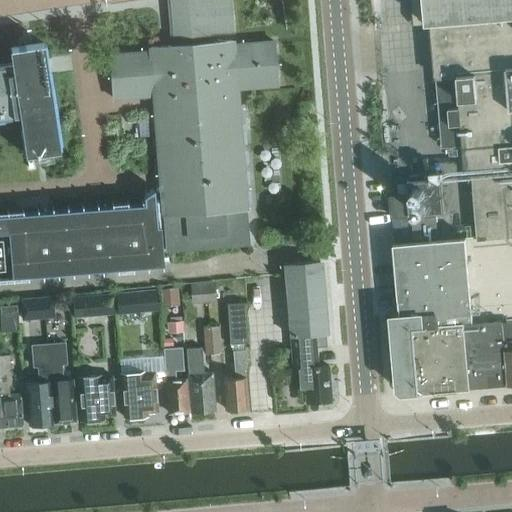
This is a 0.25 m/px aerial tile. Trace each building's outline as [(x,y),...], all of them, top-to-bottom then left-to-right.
[(233,43),(233,39),(211,40),(210,39),(204,39),(204,30),(231,29),(229,2),(229,0),(170,0),(173,32),(176,32),(177,42),(172,42),(172,43),(150,45),(151,49),(142,50),(142,49),(141,49),(141,50),(132,51),(132,50),(130,50),(130,51),(121,52),(121,51),(120,51),(120,52),(111,52),(110,51),(114,94),(123,93),(124,94),(125,94),(125,93),(134,93),(135,92),(136,92),(144,92),(146,92),(154,91),(156,109),(155,109),(155,111),(156,111),(157,129),(157,131),(158,131),(159,150),(158,150),(158,151),(159,151),(161,170),(160,170),(160,171),(161,171),(162,190),(161,190),(162,191),(163,192),(163,200),(156,201),(154,186),(144,194),(144,202),(144,200),(142,200),(142,202),(0,214),(0,274),(147,262),(148,263),(149,263),(148,247),(167,245),(167,248),(249,241),(246,205),(247,205),(247,204),(246,204),(245,185),(245,183),(243,165),(244,165),(244,163),(243,163),(242,144),(242,142),(241,142),(240,124),(240,122),(238,104),(239,104),(239,102),(238,102),(237,84),(245,83),(247,83),(256,82),(256,83),(258,83),(257,82),(266,81),(266,82),(267,82),(267,81),(276,80),(276,81),(277,81),(274,39),(273,39),(273,40),(264,41),(264,40),(263,40),(263,41),(254,41),(253,41),(244,42),(244,41),(242,42),(233,43)] [(511,0),(424,0),(431,77),(458,75),(466,171),(474,171),(479,228),(454,230),(454,238),(394,243),(396,267),(410,266),(412,289),(414,289),(416,312),(393,314),(399,387),(403,391),(419,390),(420,390),(470,386),(469,385),(506,382),(506,386),(511,385),(511,0)] [(0,115),(21,113),(28,151),(26,152),(26,153),(60,148),(60,147),(59,147),(43,44),(44,43),(44,42),(10,47),(10,49),(12,48),(14,63),(0,65),(0,115)] [(445,212),(442,172),(410,174),(410,180),(407,180),(408,194),(409,215),(445,212)] [(409,215),(408,194),(390,196),(392,216),(409,215)] [(287,307),(289,335),(325,332),(319,259),(283,262),(287,307)] [(243,278),(181,283),(183,307),(226,303),(244,301),(243,278)] [(163,305),(177,303),(176,287),(162,289),(163,305)] [(137,304),(155,302),(156,302),(155,289),(119,292),(120,305),(137,304)] [(116,312),(115,292),(84,294),(86,315),(116,312)] [(54,316),(52,295),(21,299),(23,319),(54,316)] [(244,301),(226,303),(230,343),(232,343),(243,342),(248,341),(244,301)] [(0,321),(1,331),(19,330),(16,304),(0,306),(0,321)] [(182,320),(174,320),(175,332),(183,332),(182,320)] [(221,351),(219,326),(202,327),(204,352),(221,351)] [(328,365),(317,366),(316,347),(326,346),(325,332),(289,335),(292,368),(297,368),(299,386),(304,386),(306,402),(331,400),(328,365)] [(173,346),(172,338),(163,339),(163,347),(173,346)] [(75,420),(72,388),(72,378),(65,379),(63,361),(68,360),(67,342),(47,343),(53,422),(75,420)] [(25,382),(29,424),(31,424),(32,426),(44,425),(43,423),(53,422),(47,343),(31,344),(33,365),(37,365),(39,381),(25,382)] [(165,381),(168,412),(177,411),(179,412),(184,412),(185,411),(188,410),(185,378),(175,379),(174,370),(182,369),(180,346),(161,348),(164,381),(165,381)] [(215,409),(211,372),(203,373),(201,347),(185,348),(187,374),(190,411),(215,409)] [(235,377),(223,378),(225,408),(247,407),(243,364),(245,364),(244,349),(243,349),(233,349),(235,377)] [(9,387),(11,386),(9,353),(0,354),(0,411),(1,426),(22,424),(19,393),(9,394),(9,387)] [(143,371),(121,372),(124,416),(147,415),(146,412),(158,411),(154,371),(143,372),(143,371)] [(114,414),(111,374),(101,375),(100,374),(78,376),(81,419),(91,419),(93,421),(99,420),(100,418),(104,418),(104,415),(114,414)]
